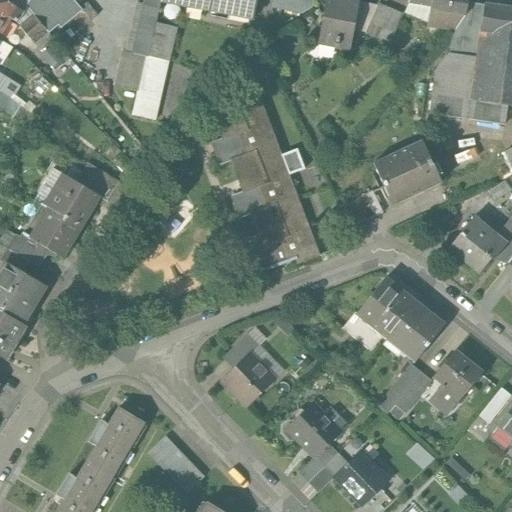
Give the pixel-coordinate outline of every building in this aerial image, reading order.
[(3,0),(2,0),(0,0),(0,36),(11,20),(18,24),(24,13),(3,0)] [(30,1),(29,0),(2,0),(3,0),(24,13),(28,9),(26,7),(30,1)] [(30,0),(30,1),(26,7),(28,9),(34,16),(48,33),(50,35),(59,26),(62,30),(83,11),(73,0),(30,0)] [(147,0),(146,6),(160,8),(161,0),(147,0)] [(256,0),(164,0),(187,4),(187,9),(229,16),(230,11),(254,15),(256,0)] [(277,0),(276,7),(315,13),(316,0),(277,0)] [(358,1),(354,0),(326,0),(320,44),(350,49),(353,32),(358,4),(358,1)] [(468,0),(409,0),(409,3),(431,7),(430,10),(466,15),(468,0)] [(403,15),(428,24),(428,26),(454,32),(466,15),(430,10),(431,7),(409,3),(403,15)] [(146,6),(138,4),(130,55),(171,64),(179,16),(159,12),(160,8),(146,6)] [(378,7),(358,4),(353,32),(366,34),(378,7)] [(378,7),(366,34),(390,45),(403,15),(379,4),(378,7)] [(511,9),(475,4),(471,32),(464,31),(461,56),(451,55),(435,72),(432,95),(493,104),(492,116),(505,119),(507,106),(511,106),(511,9)] [(34,16),(20,28),(34,45),(48,33),(34,16)] [(275,144),(267,123),(268,123),(256,90),(210,108),(211,110),(212,109),(223,138),(222,139),(213,142),(222,165),(231,161),(231,162),(232,162),(243,191),(243,192),(234,195),(242,218),(251,214),(252,215),(253,215),(264,244),(263,245),(254,248),(263,272),(296,259),(298,264),(320,255),(317,249),(316,250),(308,229),(309,229),(297,197),(296,197),(287,176),(289,175),(304,169),(297,150),(281,156),(276,144),(275,144)] [(409,148),(386,158),(387,160),(374,167),(384,188),(386,187),(394,205),(410,198),(408,193),(420,187),(422,192),(439,185),(430,166),(431,166),(422,145),(410,150),(409,148)] [(99,197),(65,176),(56,192),(59,194),(50,209),(81,228),(99,197)] [(487,210),(511,198),(511,181),(481,196),(487,210)] [(138,194),(117,182),(104,204),(125,217),(138,194)] [(383,214),(372,190),(339,206),(350,230),(383,214)] [(47,207),(29,237),(24,235),(21,241),(44,255),(48,248),(63,258),(81,228),(50,209),(47,207)] [(511,220),(498,238),(473,218),(449,248),(480,273),(491,260),(493,261),(494,260),(508,265),(509,264),(511,259),(511,220)] [(21,241),(17,239),(10,250),(29,263),(36,267),(44,255),(21,241)] [(10,250),(8,249),(1,260),(6,263),(23,273),(29,263),(10,250)] [(23,273),(6,263),(0,273),(0,311),(22,324),(44,286),(23,273)] [(385,279),(357,314),(358,315),(362,310),(378,322),(374,328),(384,336),(387,339),(415,303),(385,279)] [(415,303),(387,339),(382,345),(397,357),(402,351),(415,362),(444,326),(415,303)] [(362,310),(358,315),(357,314),(355,312),(342,329),(370,352),(384,336),(374,328),(378,322),(362,310)] [(0,311),(0,357),(6,361),(26,327),(22,324),(0,311)] [(258,347),(248,337),(231,354),(240,364),(249,355),(258,347)] [(482,374),(455,352),(434,376),(444,384),(438,391),(440,392),(436,397),(435,400),(436,402),(437,404),(438,405),(444,411),(447,411),(451,411),(453,409),(482,374)] [(275,381),(249,355),(240,364),(222,381),(247,407),(275,381)] [(410,365),(391,389),(392,389),(377,407),(387,416),(390,412),(421,374),(410,365)] [(421,374),(390,412),(400,421),(431,383),(421,374)] [(511,397),(501,388),(479,416),(490,425),(511,397)] [(325,415),(313,404),(295,421),(289,420),(283,426),(283,433),(290,440),(297,440),(315,458),(321,453),(339,433),(323,417),(325,415)] [(511,408),(498,426),(511,438),(511,441),(509,445),(511,446),(511,408)] [(120,411),(110,428),(102,423),(90,444),(98,449),(88,464),(112,478),(143,425),(120,411)] [(203,479),(166,439),(149,455),(187,495),(203,479)] [(335,476),(334,477),(363,506),(389,481),(360,452),(335,476)] [(315,458),(300,472),(309,482),(325,467),(330,462),(321,453),(315,458)] [(79,481),(71,476),(59,497),(66,501),(60,511),(91,511),(112,478),(88,464),(79,481)] [(309,482),(308,483),(309,483),(310,483),(318,491),(317,492),(318,493),(334,477),(335,476),(325,467),(309,482)]
